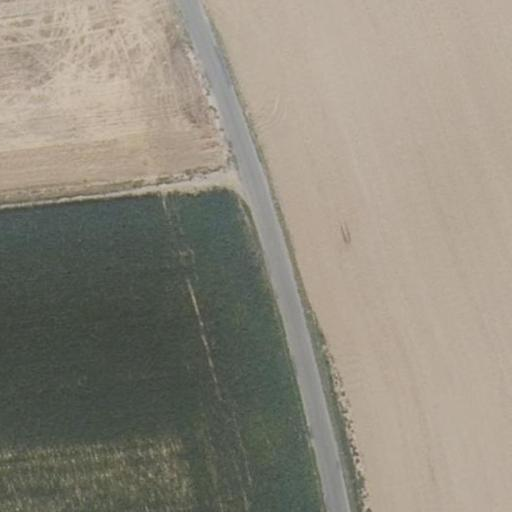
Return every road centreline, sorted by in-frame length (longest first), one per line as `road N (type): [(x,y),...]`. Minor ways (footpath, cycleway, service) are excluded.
road 1 (unclassified): [(337,511),(238,176),(172,0)]
road 2 (track): [(0,206),(238,176)]
